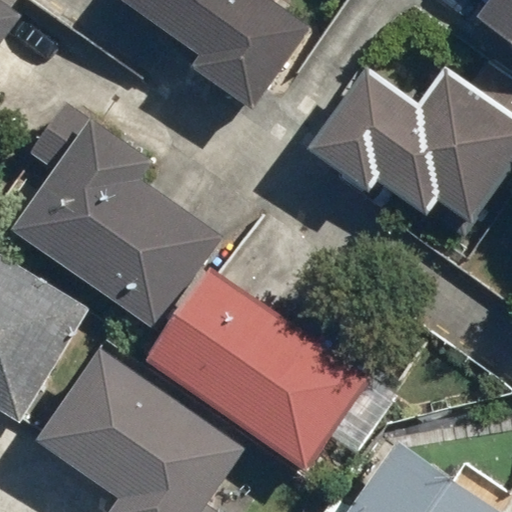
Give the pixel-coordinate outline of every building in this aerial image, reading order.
[(0,0),(0,105),(7,93),(0,89),(0,67),(26,24),(16,19),(27,0),(0,0)] [(195,78),(263,124),(322,37),(272,3),(274,0),(132,0),(126,9),(205,63),(195,78)] [(511,47),(511,0),(502,0),(484,27),(511,47)] [(481,236),(511,187),(511,115),(450,76),(428,112),(372,77),(317,163),(379,202),(385,192),(434,223),(442,211),(481,236)] [(165,340),(231,245),(151,189),(166,168),(71,102),(14,184),(45,206),(22,240),(165,340)] [(0,256),(0,413),(23,428),(94,317),(0,256)] [(217,277),(155,366),(314,478),(377,389),(217,277)] [(127,505),(122,511),(217,511),(256,456),(112,356),(47,450),(127,505)] [(502,511),(401,450),(362,511),(502,511)]
